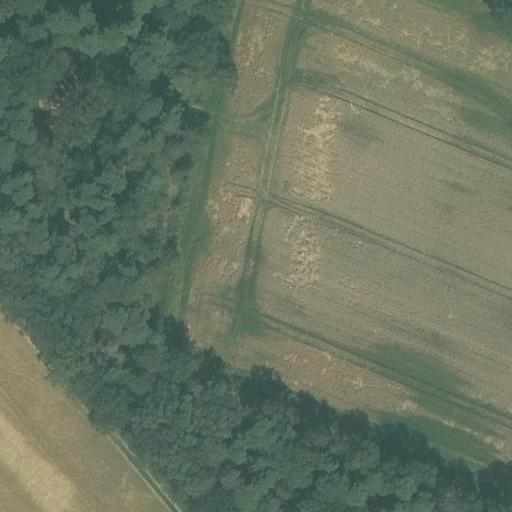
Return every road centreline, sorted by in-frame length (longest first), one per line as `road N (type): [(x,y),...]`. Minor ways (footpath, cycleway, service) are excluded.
road 1 (track): [(501,511),(133,364),(0,55)]
road 2 (track): [(133,364),(117,449),(0,304)]
